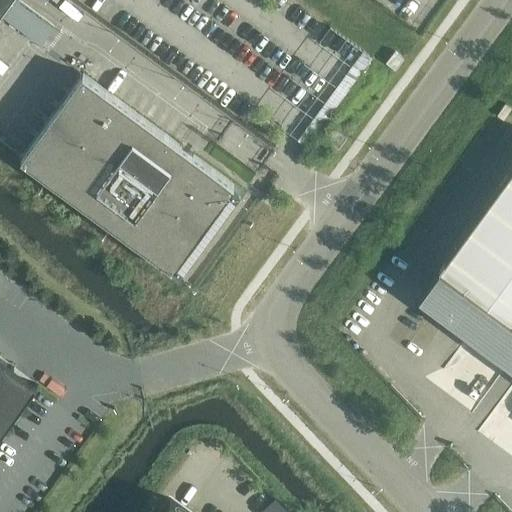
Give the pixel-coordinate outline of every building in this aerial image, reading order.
[(23,0),(0,0),(0,14),(1,13),(44,41),(57,22),(23,0)] [(386,62),(395,69),(404,57),(395,50),(386,62)] [(21,156),(180,272),(241,188),(83,72),(21,156)] [(339,148),(347,136),(336,128),(327,140),(339,148)] [(511,166),(485,204),(421,291),(419,293),(511,361),(511,166)] [(35,383),(14,367),(0,356),(0,434),(37,384),(35,383)] [(189,511),(170,498),(159,511),(189,511)]
